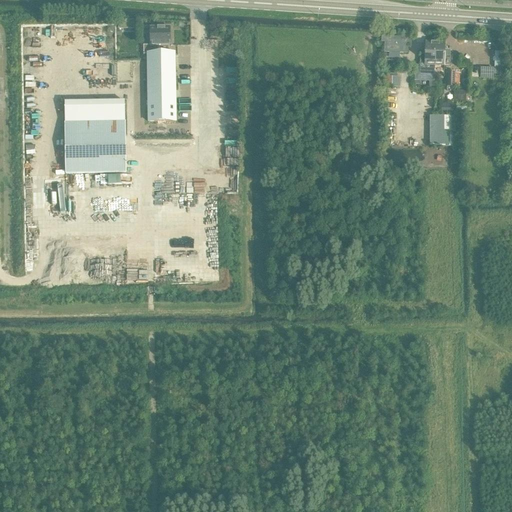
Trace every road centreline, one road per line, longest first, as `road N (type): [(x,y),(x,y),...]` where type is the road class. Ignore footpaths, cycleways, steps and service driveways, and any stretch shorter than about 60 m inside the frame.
road 1 (secondary): [(445,15),(205,0)]
road 2 (track): [(150,331),(154,511)]
